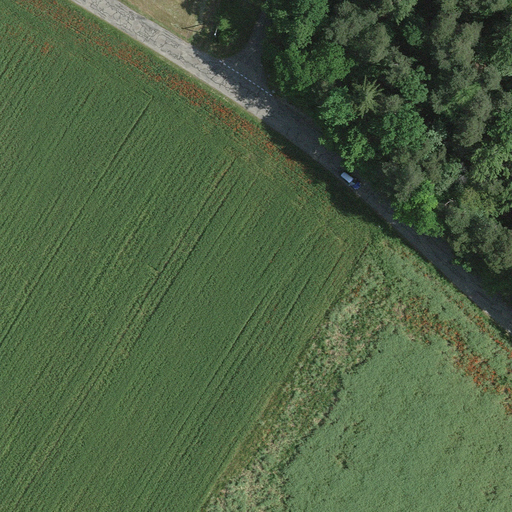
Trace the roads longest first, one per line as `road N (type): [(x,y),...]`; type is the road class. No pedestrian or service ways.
road 1 (unclassified): [(244,93),(375,194),(511,316)]
road 2 (unclassified): [(88,0),(244,93)]
